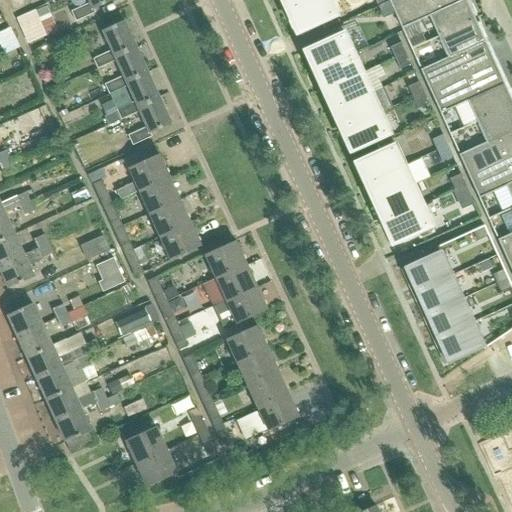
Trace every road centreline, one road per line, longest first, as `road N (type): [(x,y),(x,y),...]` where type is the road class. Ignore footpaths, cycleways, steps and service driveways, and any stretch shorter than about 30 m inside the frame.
road 1 (unclassified): [(416,426),(221,0)]
road 2 (unclassified): [(213,511),(416,426)]
